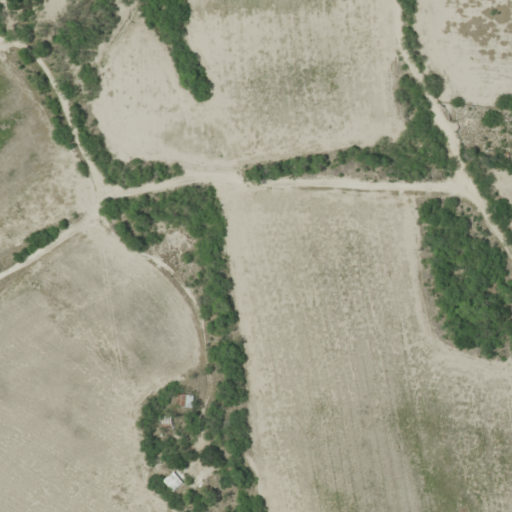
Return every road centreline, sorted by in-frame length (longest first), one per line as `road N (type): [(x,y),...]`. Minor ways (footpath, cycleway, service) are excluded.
road 1 (residential): [(0,38),(40,52),(112,192),(137,196),(196,181),(477,192),(511,245)]
road 2 (residential): [(404,0),(416,65),(456,133),(477,192)]
road 3 (residential): [(0,285),(89,226),(112,192)]
